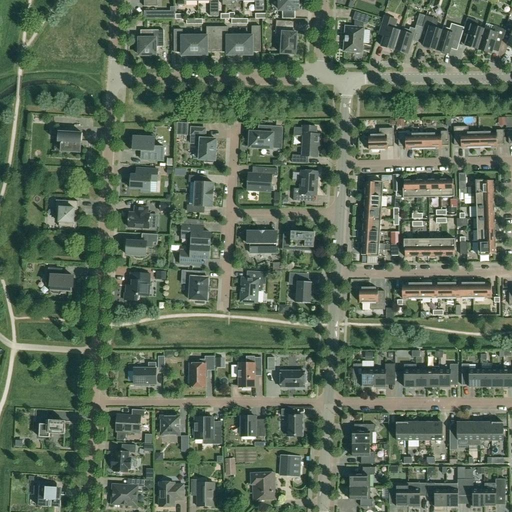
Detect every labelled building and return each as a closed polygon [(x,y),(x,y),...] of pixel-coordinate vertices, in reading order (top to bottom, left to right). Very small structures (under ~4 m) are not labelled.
[(198,0),(210,0),(210,16),(219,16),(218,0),(198,0)] [(243,0),(255,0),(255,11),(264,11),(264,0),(243,0)] [(298,6),(298,0),(279,0),(280,8),(280,11),(282,11),(283,11),(282,19),(295,19),(295,11),(296,11),(298,11),(298,6)] [(355,20),(355,28),(345,27),(344,52),(362,53),(364,28),(363,28),(363,23),(367,24),(369,17),(356,13),(353,19),(355,20)] [(424,47),(437,51),(444,28),(443,27),(442,31),(436,29),(438,20),(426,16),(422,28),(422,30),(428,32),(424,47)] [(381,46),(394,50),(401,28),(395,26),(397,21),(384,17),(379,31),(386,33),(381,46)] [(478,50),(484,30),(476,28),(478,22),(467,18),(464,28),(463,33),(469,35),(465,46),(478,50)] [(294,22),(276,21),(276,28),(285,29),(285,33),(283,32),(281,54),(287,54),(287,56),(294,57),(294,55),(296,55),(297,33),(293,33),(294,22)] [(444,28),(437,51),(449,54),(453,39),(460,41),(464,28),(451,24),(450,29),(444,28)] [(252,36),(240,36),(240,55),(253,55),(253,52),(261,52),(260,26),(252,26),(252,36)] [(418,43),(422,30),(422,28),(416,26),(415,29),(410,28),(409,31),(401,28),(394,50),(407,54),(412,41),(418,43)] [(511,27),(507,26),(505,30),(502,39),(509,41),(508,46),(511,47),(511,27)] [(195,36),(195,55),(207,55),(207,52),(217,52),(217,27),(207,27),(207,36),(195,36)] [(227,55),(240,55),(240,36),(228,36),(228,27),(217,27),(217,52),(227,52),(227,55)] [(484,30),(478,50),(491,54),(495,43),(501,45),(502,39),(505,30),(494,27),(492,33),(484,30)] [(156,56),(156,47),(164,47),(164,30),(141,31),(141,39),(139,39),(139,56),(156,56)] [(195,55),(195,36),(183,36),(183,30),(174,30),(174,52),(182,52),(182,55),(195,55)] [(292,163),(308,164),(308,157),(317,157),(318,144),(319,145),(320,135),(316,135),(316,127),(303,126),(303,127),(304,127),(304,128),(294,128),(294,136),(303,137),(302,156),(293,155),(292,163)] [(272,142),(282,142),(282,128),(268,127),(267,134),(251,133),(251,135),(249,134),(248,142),(250,142),(250,147),(272,149),(272,142)] [(479,147),(479,134),(469,134),(468,127),(454,127),(454,145),(461,145),(461,148),(479,147)] [(206,129),(192,128),(191,144),(200,144),(199,160),(205,160),(205,163),(213,163),(213,161),(215,161),(216,153),(216,148),(216,140),(204,139),(204,136),(205,136),(206,129)] [(369,150),(387,150),(387,147),(394,147),(394,129),(379,129),(379,136),(369,137),(369,139),(367,139),(367,148),(369,148),(369,150)] [(479,134),(479,147),(497,147),(497,144),(504,144),(504,130),(497,130),(497,133),(479,134)] [(62,140),(61,152),(80,153),(81,141),(82,141),(82,133),(59,132),(58,140),(62,140)] [(424,135),(424,149),(442,148),(442,146),(449,146),(448,132),(441,132),(441,135),(424,135)] [(406,149),(424,149),(424,135),(406,136),(406,133),(399,133),(399,147),(406,147),(406,149)] [(145,160),(164,161),(164,147),(154,147),(155,136),(146,135),(146,138),(133,137),(133,142),(131,142),(131,150),(145,151),(145,160)] [(271,193),(272,175),(277,176),(277,169),(264,168),(263,174),(249,173),(247,191),(271,193)] [(131,175),(130,189),(141,189),(141,192),(150,193),(151,181),(157,182),(158,170),(145,169),(144,176),(131,175)] [(294,194),(293,201),(306,202),(306,195),(316,196),(317,188),(316,187),(316,181),(317,181),(318,172),(301,171),(300,194),(294,194)] [(195,194),(213,196),(214,184),(201,183),(201,177),(189,176),(189,182),(196,183),(195,194)] [(416,198),(429,198),(429,180),(416,181),(416,198)] [(429,198),(442,197),(441,180),(429,180),(429,198)] [(453,180),(441,180),(442,197),(455,197),(454,186),(453,186),(453,180)] [(468,188),(468,194),(474,194),(476,194),(494,194),(493,181),(487,181),(487,180),(476,181),(476,188),(468,188)] [(365,195),(383,196),(383,182),(372,181),(372,183),(366,182),(365,195)] [(416,198),(416,181),(404,181),(404,187),(403,187),(403,198),(416,198)] [(212,207),(213,196),(195,194),(194,206),(188,206),(187,212),(199,213),(200,207),(212,207)] [(494,206),(494,194),(476,194),(477,206),(494,206)] [(383,196),(365,195),(364,207),(382,208),(383,196)] [(59,227),(74,227),(75,209),(78,209),(78,202),(56,200),(55,214),(60,214),(59,227)] [(170,202),(160,202),(160,212),(170,212),(170,202)] [(476,214),(476,203),(467,203),(467,209),(472,209),(472,214),(476,214)] [(477,206),(477,218),(494,218),(494,206),(477,206)] [(129,213),(128,227),(149,228),(150,214),(148,214),(148,208),(135,207),(135,210),(136,211),(136,214),(129,213)] [(364,207),(364,219),(381,220),(382,208),(364,207)] [(477,218),(477,230),(495,230),(494,218),(477,218)] [(364,219),(363,231),(380,232),(381,220),(364,219)] [(187,245),(210,246),(211,233),(196,232),(196,225),(182,225),(182,238),(187,239),(187,245)] [(387,230),(389,241),(398,240),(396,229),(387,230)] [(477,230),(478,242),(495,242),(495,230),(477,230)] [(260,231),(260,232),(247,232),(247,244),(250,244),(250,253),(277,253),(277,232),(265,232),(265,231),(260,231)] [(363,231),(362,243),(380,244),(380,232),(363,231)] [(315,233),(298,232),(298,233),(292,233),(292,232),(291,232),(291,233),(283,232),(282,250),(314,251),(315,233)] [(127,241),(127,255),(146,256),(147,248),(153,248),(154,243),(158,243),(158,235),(142,234),(142,242),(127,241)] [(430,241),(417,242),(417,257),(430,257),(430,241)] [(430,241),(430,257),(443,257),(442,241),(430,241)] [(442,241),(443,257),(454,257),(454,253),(455,253),(455,241),(442,241)] [(405,257),(417,257),(417,242),(404,242),(404,253),(405,253),(405,257)] [(495,242),(478,242),(478,256),(490,255),(490,254),(496,254),(495,242)] [(380,244),(362,243),(362,255),(368,255),(367,257),(379,257),(379,250),(384,251),(385,244),(380,244)] [(209,259),(210,246),(187,245),(187,251),(181,251),(180,264),(194,265),(194,258),(209,259)] [(59,292),(72,292),(72,288),(73,288),(74,277),(62,276),(62,269),(48,268),(48,275),(51,275),(50,291),(53,291),(53,293),(59,294),(59,292)] [(207,301),(209,278),(197,277),(197,271),(187,270),(186,276),(191,277),(190,284),(189,284),(188,293),(190,293),(189,300),(196,301),(196,302),(198,304),(202,304),(204,303),(204,301),(207,301)] [(166,272),(157,271),(156,280),(166,280),(166,272)] [(247,279),(242,279),(241,302),(245,302),(245,304),(253,305),(253,303),(257,303),(258,290),(262,290),(263,281),(266,281),(266,273),(248,272),(247,279)] [(149,296),(150,274),(131,273),(130,281),(132,281),(132,286),(127,286),(126,294),(125,294),(124,300),(137,301),(137,296),(149,296)] [(311,304),(312,283),(301,282),(301,274),(290,273),(290,281),(291,281),(291,285),(297,285),(296,302),(296,303),(311,304)] [(456,298),(474,298),(474,284),(456,285),(456,298)] [(491,284),(474,284),(474,298),(492,298),(491,284)] [(420,298),(420,285),(402,285),(402,298),(420,298)] [(420,285),(420,298),(438,298),(438,285),(420,285)] [(438,298),(456,298),(456,285),(438,285),(438,298)] [(378,289),(360,289),(360,292),(358,292),(358,300),(360,300),(360,303),(371,303),(371,310),(385,310),(385,291),(378,291),(378,289)] [(190,388),(206,388),(206,369),(215,369),(215,357),(205,357),(205,360),(198,360),(198,364),(190,364),(190,376),(188,376),(188,384),(190,384),(190,388)] [(243,390),(251,390),(251,388),(255,388),(255,372),(262,372),(262,358),(254,358),(254,364),(239,364),(239,388),(243,388),(243,390)] [(134,369),(134,385),(135,385),(135,387),(143,387),(143,385),(156,385),(156,363),(148,363),(148,369),(134,369)] [(374,388),(374,370),(374,367),(362,367),(362,364),(353,364),(353,381),(362,381),(362,388),(374,388)] [(374,370),(374,388),(386,388),(386,377),(395,377),(395,364),(385,364),(385,370),(374,370)] [(416,365),(404,365),(404,388),(416,388),(416,370),(416,365)] [(439,370),(439,388),(451,388),(451,386),(458,386),(458,365),(451,365),(451,370),(439,370)] [(481,388),(481,370),(470,370),(470,365),(462,365),(462,386),(469,386),(469,388),(481,388)] [(439,367),(427,367),(427,370),(428,370),(427,388),(439,388),(439,370),(439,367)] [(416,388),(427,388),(428,370),(427,370),(416,370),(416,388)] [(481,388),(492,388),(492,370),(481,370),(481,388)] [(492,388),(504,388),(504,370),(492,370),(492,388)] [(281,372),(281,388),(305,388),(305,384),(307,384),(307,376),(305,376),(305,372),(281,372)] [(144,417),(145,410),(132,410),(132,416),(117,415),(116,432),(140,433),(141,417),(144,417)] [(288,416),(288,437),(303,436),(302,416),(294,416),(294,410),(282,410),(282,416),(288,416)] [(179,418),(174,418),(174,416),(166,416),(166,418),(162,418),(162,435),(179,435),(179,418)] [(256,417),(242,417),(242,437),(266,437),(266,420),(256,420),(256,417)] [(214,418),(195,418),(195,440),(213,440),(213,444),(222,444),(222,428),(214,428),(214,418)] [(64,425),(64,422),(62,421),(47,420),(47,425),(36,424),(36,422),(35,431),(40,432),(39,437),(50,438),(50,434),(65,435),(65,425),(64,425)] [(408,440),(408,423),(396,423),(396,440),(408,440)] [(420,440),(420,423),(408,423),(408,440),(420,440)] [(431,423),(420,423),(420,440),(431,440),(431,423)] [(443,423),(431,423),(431,440),(443,440),(443,423)] [(457,431),(450,430),(450,450),(458,450),(458,445),(469,445),(469,423),(457,423),(457,431)] [(481,423),(469,423),(469,445),(480,445),(480,441),(481,423)] [(480,441),(492,441),(492,423),(481,423),(480,441)] [(492,423),(492,441),(504,441),(504,423),(492,423)] [(352,444),(370,444),(373,444),(373,432),(375,432),(375,425),(363,425),(363,432),(352,432),(352,444)] [(170,446),(179,447),(180,438),(170,437),(170,446)] [(370,444),(352,444),(352,457),(361,457),(361,464),(375,464),(375,452),(370,452),(370,444)] [(136,446),(122,445),(122,452),(115,451),(115,458),(112,457),(111,468),(114,468),(114,472),(128,473),(128,469),(131,469),(131,459),(129,458),(129,453),(136,453),(136,446)] [(295,457),(281,456),(280,476),(294,477),(295,457)] [(225,459),(226,476),(236,475),(235,459),(225,459)] [(350,475),(350,487),(370,487),(370,475),(375,475),(375,468),(363,468),(363,475),(350,475)] [(254,500),(277,499),(276,472),(252,473),(252,484),(254,484),(254,500)] [(113,485),(112,504),(136,505),(137,487),(144,487),(145,480),(133,479),(132,486),(113,485)] [(496,479),(496,489),(484,489),(484,507),(496,507),(496,496),(506,496),(506,479),(496,479)] [(198,480),(191,480),(191,492),(198,492),(198,507),(214,507),(214,483),(198,483),(198,480)] [(458,484),(446,484),(446,507),(458,507),(458,496),(465,496),(465,480),(458,480),(458,484)] [(465,480),(465,496),(472,496),(473,507),(484,507),(484,489),(473,489),(473,480),(465,480)] [(175,485),(175,483),(159,483),(159,507),(175,507),(175,502),(176,500),(184,500),(184,485),(175,485)] [(389,483),(389,500),(396,500),(396,507),(408,507),(408,484),(389,483)] [(58,500),(52,500),(53,484),(46,484),(46,487),(39,486),(39,487),(34,486),(34,495),(39,495),(39,505),(38,505),(38,506),(49,507),(58,507),(58,500)] [(408,507),(420,507),(420,496),(427,496),(427,484),(408,484),(408,507)] [(435,484),(434,507),(446,507),(446,484),(435,484)] [(370,487),(350,487),(350,500),(360,500),(360,507),(372,507),(372,499),(370,499),(370,487)]
